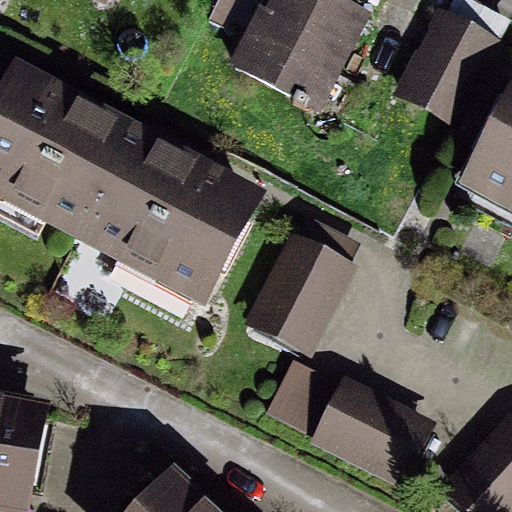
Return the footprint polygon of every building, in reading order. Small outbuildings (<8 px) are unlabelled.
[(363,17),(328,0),(278,0),(263,31),(256,28),(235,69),(295,99),(292,104),(303,110),(306,105),(309,107),(327,70),(334,73),(363,17)] [(441,22),(402,96),(455,123),(494,49),(441,22)] [(248,204),(18,84),(0,118),(0,188),(15,197),(18,191),(46,206),(44,212),(129,256),(131,251),(160,266),(157,272),(201,294),(248,204)] [(511,113),(476,182),(511,200),(511,113)] [(346,275),(292,248),(254,323),(307,350),(346,275)] [(425,429),(350,391),(322,444),(397,482),(425,429)] [(0,506),(20,510),(38,417),(0,409),(0,506)] [(510,511),(511,510),(511,431),(509,429),(451,490),(474,511),(510,511)] [(203,511),(175,485),(149,511),(203,511)]
